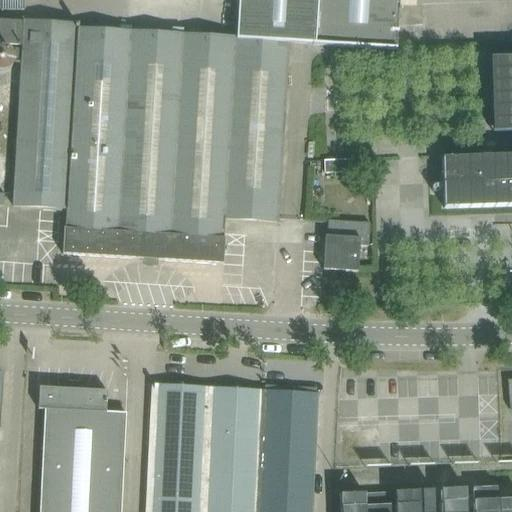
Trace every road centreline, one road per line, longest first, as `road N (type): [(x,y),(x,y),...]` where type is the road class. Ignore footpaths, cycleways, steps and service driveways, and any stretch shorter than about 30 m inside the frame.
road 1 (unclassified): [(511,333),(360,333),(0,312)]
road 2 (unknown): [(145,321),(136,511)]
